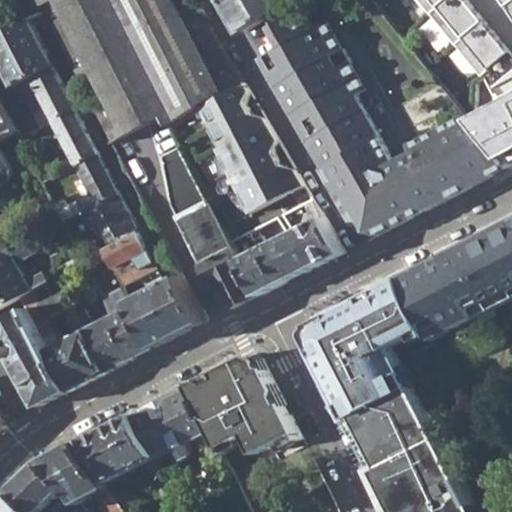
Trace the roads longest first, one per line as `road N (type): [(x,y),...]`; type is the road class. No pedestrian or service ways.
road 1 (residential): [(41,438),(277,318)]
road 2 (residential): [(277,318),(511,198)]
road 3 (residential): [(373,511),(277,318)]
